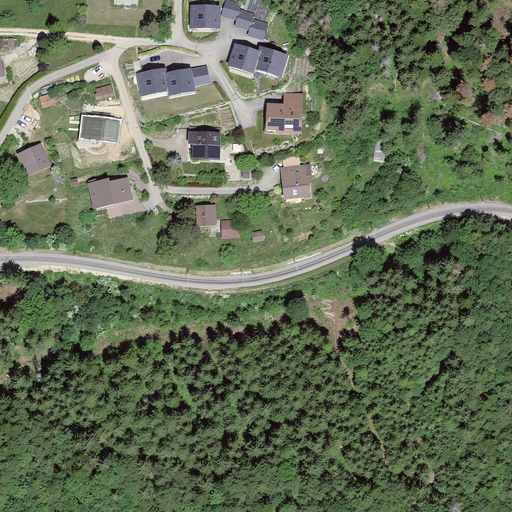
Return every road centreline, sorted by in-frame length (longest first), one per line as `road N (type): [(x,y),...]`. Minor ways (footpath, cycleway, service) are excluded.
road 1 (residential): [(116,51),(153,184),(259,190)]
road 2 (residential): [(116,51),(32,88),(0,141)]
road 3 (track): [(128,41),(0,31)]
